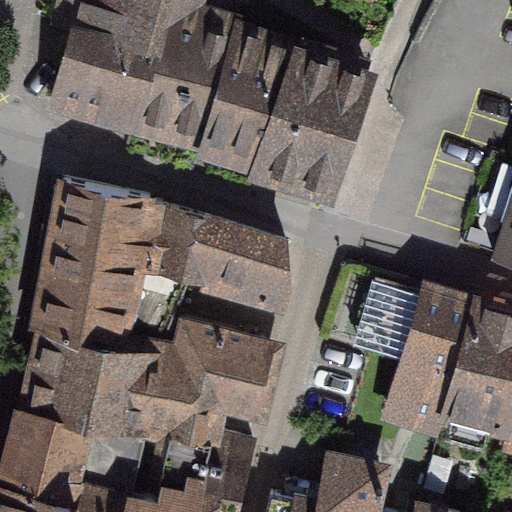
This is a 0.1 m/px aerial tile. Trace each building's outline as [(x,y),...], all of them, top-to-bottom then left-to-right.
[(169,0),(159,40),(81,23),(57,98),(205,138),(237,25),(239,15),(192,0),(190,0),(169,0)] [(81,23),(159,40),(169,0),(67,0),(62,19),(81,23)] [(302,47),(237,25),(205,138),(266,157),(302,47)] [(370,69),(302,47),(266,157),(334,179),(370,69)] [(155,192),(66,175),(38,324),(42,325),(115,344),(120,328),(152,336),(164,337),(191,274),(205,276),(223,216),(154,198),(155,192)] [(511,192),(489,254),(511,260),(511,192)] [(288,238),(223,216),(205,276),(204,283),(286,306),(293,279),(288,238)] [(470,295),(417,280),(379,420),(431,434),(435,421),(470,295)] [(511,399),(511,306),(470,295),(435,421),(501,439),(511,399)] [(120,328),(115,344),(42,325),(27,405),(89,417),(130,425),(152,336),(120,328)] [(258,399),(272,349),(193,328),(188,344),(152,336),(130,425),(167,433),(165,445),(171,447),(208,457),(216,424),(225,390),(258,399)] [(511,399),(501,439),(511,442),(511,399)] [(89,417),(27,405),(6,476),(68,495),(76,465),(89,417)] [(208,457),(193,511),(235,511),(256,434),(216,424),(208,457)] [(132,489),(125,511),(193,511),(208,457),(171,447),(164,476),(173,479),(170,496),(132,489)] [(318,500),(315,511),(373,511),(373,510),(384,466),(329,453),(318,500)] [(68,495),(6,476),(1,511),(75,511),(86,475),(88,469),(76,465),(68,495)] [(125,511),(132,489),(86,475),(75,511),(125,511)] [(315,511),(318,500),(273,488),(268,511),(315,511)] [(468,511),(421,501),(418,511),(468,511)]
